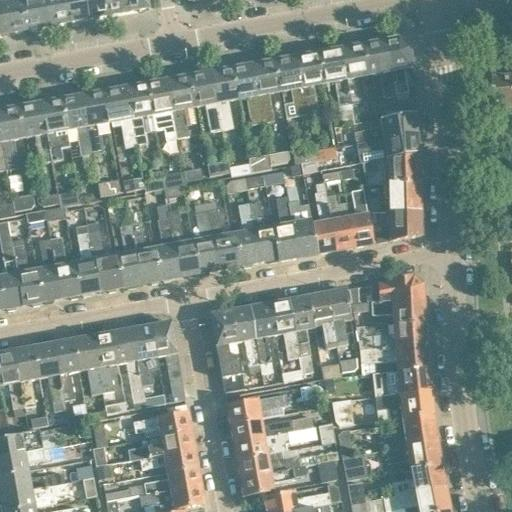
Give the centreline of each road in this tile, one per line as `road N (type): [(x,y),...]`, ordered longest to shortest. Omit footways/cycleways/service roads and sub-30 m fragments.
road 1 (residential): [(451,256),(185,303)]
road 2 (residential): [(483,511),(459,393),(451,256)]
road 3 (residential): [(451,256),(437,0)]
road 4 (residential): [(174,42),(423,0)]
road 5 (residential): [(224,511),(185,303)]
road 6 (residential): [(185,303),(0,336)]
road 7 (residential): [(0,74),(174,42)]
